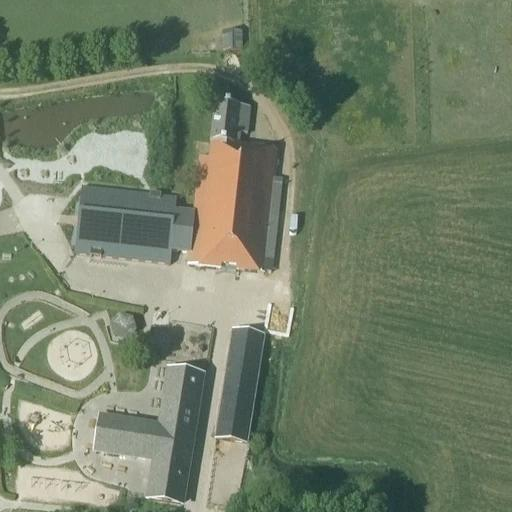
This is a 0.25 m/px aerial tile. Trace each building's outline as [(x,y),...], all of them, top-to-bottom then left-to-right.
[(241,34),(225,34),(225,53),(241,53),(241,34)] [(187,267),(193,268),(263,275),(277,152),(238,147),(240,135),(247,136),(250,109),(215,105),(210,145),(211,145),(209,160),(200,159),(193,216),(174,214),(176,200),(82,190),(75,255),(168,266),(170,252),(189,255),(187,267)] [(114,337),(134,340),(137,318),(117,315),(114,337)] [(215,441),(246,446),(263,337),(232,332),(215,441)] [(148,501),(181,506),(201,379),(169,373),(160,430),(152,428),(152,425),(142,424),(141,427),(100,420),(95,453),(154,462),(148,501)]
